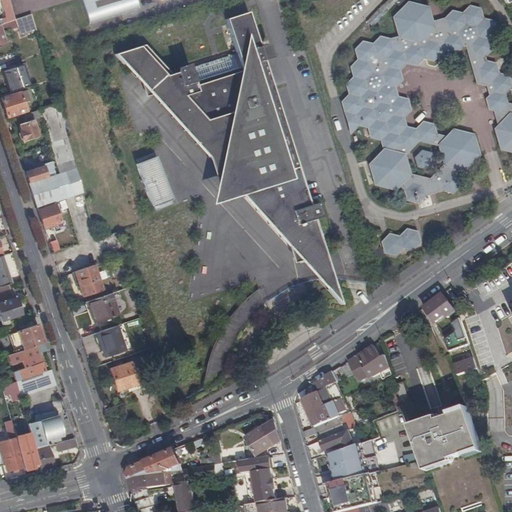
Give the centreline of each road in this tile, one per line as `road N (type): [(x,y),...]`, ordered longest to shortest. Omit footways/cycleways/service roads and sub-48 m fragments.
road 1 (primary): [(104,469),(0,163)]
road 2 (tertiary): [(280,391),(376,328),(410,292)]
road 3 (tertiary): [(410,292),(277,378)]
road 4 (residential): [(315,511),(280,391)]
road 5 (tertiary): [(511,219),(410,292)]
